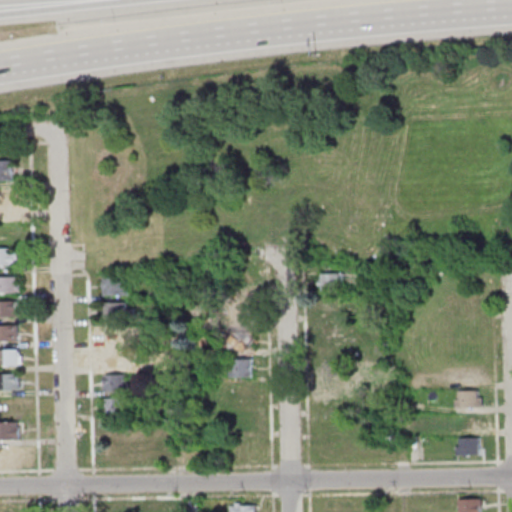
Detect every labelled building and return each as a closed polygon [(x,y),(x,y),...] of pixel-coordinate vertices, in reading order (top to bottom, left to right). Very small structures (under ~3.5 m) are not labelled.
[(0,163),(15,163),(16,182),(0,183),(0,163)] [(0,193),(17,192),(17,212),(0,212),(0,193)] [(0,235),(17,236),(17,219),(0,219),(0,235)] [(0,268),(0,251),(15,251),(15,256),(18,256),(19,268),(0,268)] [(360,276),(374,276),(375,289),(361,289),(360,276)] [(324,283),(324,277),(346,277),(346,285),(342,285),(343,295),(324,295),(324,288),(321,288),(321,283),(324,283)] [(20,295),(20,296),(0,296),(0,280),(19,280),(19,286),(23,286),(23,295),(20,295)] [(107,282),(131,281),(131,298),(107,299),(107,282)] [(344,298),(321,298),(321,316),(344,316),(344,298)] [(0,304),(19,304),(20,320),(0,320),(0,304)] [(232,321),(250,321),(250,304),(232,304),(232,321)] [(129,312),(137,312),(137,320),(129,320),(129,324),(110,324),(109,306),(129,306),(129,312)] [(344,339),(344,321),(321,321),(321,339),(344,339)] [(20,325),(0,324),(0,341),(20,341),(20,325)] [(105,326),(105,342),(127,342),(127,326),(105,326)] [(252,351),(230,352),(230,334),(252,334),(252,351)] [(126,350),(106,350),(106,366),(126,366),(126,350)] [(21,368),(21,369),(0,370),(0,354),(21,353),(21,359),(25,359),(25,368),(21,368)] [(233,380),(233,370),(237,370),(237,362),(256,362),(256,380),(233,380)] [(346,373),(324,373),(324,387),(346,387),(346,373)] [(0,378),(21,378),(22,394),(1,395),(0,378)] [(107,393),(107,386),(108,385),(108,379),(129,378),(129,388),(135,387),(136,394),(109,395),(109,393),(107,393)] [(162,386),(176,386),(176,396),(162,396),(162,386)] [(461,403),(461,394),(480,394),(480,402),(485,402),(485,412),(458,412),(458,403),(461,403)] [(109,402),(130,401),(130,418),(109,418),(109,402)] [(161,402),(175,402),(175,414),(161,414),(161,402)] [(256,412),(236,412),(236,431),(256,431),(256,412)] [(458,431),(481,431),(481,413),(458,413),(458,431)] [(0,425),(20,425),(20,430),(23,430),(23,443),(0,443),(0,425)] [(482,442),(482,459),(460,459),(460,450),(463,450),(463,442),(482,442)] [(132,445),(108,445),(108,463),(132,463),(132,445)] [(0,448),(0,465),(22,466),(22,449),(0,448)] [(460,511),(460,497),(482,496),(482,511),(460,511)] [(167,511),(167,499),(177,499),(177,511),(167,511)] [(190,511),(190,500),(198,500),(198,511),(190,511)] [(257,511),(258,503),(232,503),(232,511),(257,511)]
